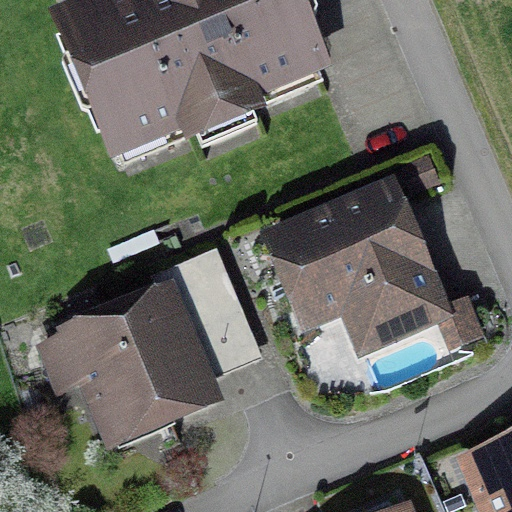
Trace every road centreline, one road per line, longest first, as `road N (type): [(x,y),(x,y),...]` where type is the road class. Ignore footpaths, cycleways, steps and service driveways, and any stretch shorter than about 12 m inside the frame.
road 1 (unclassified): [(511,383),(220,511)]
road 2 (unclassified): [(404,0),(511,251)]
